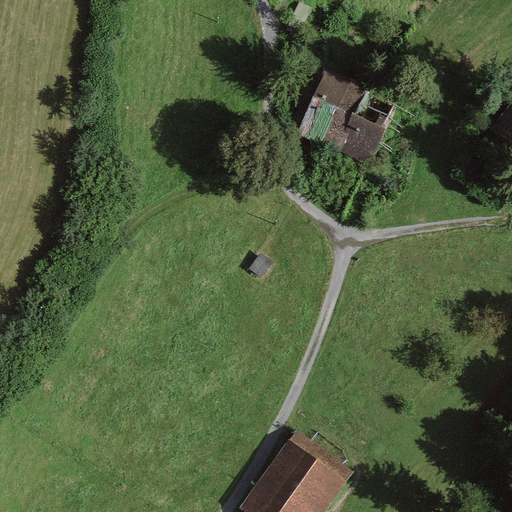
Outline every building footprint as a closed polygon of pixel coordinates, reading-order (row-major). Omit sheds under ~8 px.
[(314,14),(300,5),(287,27),(302,36),(314,14)] [(376,165),(402,101),(314,66),(288,131),(376,165)] [(511,146),(511,96),(488,129),(511,146)] [(267,280),(274,262),(255,255),(248,273),(267,280)] [(327,511),(349,482),(289,439),(237,511),(327,511)]
